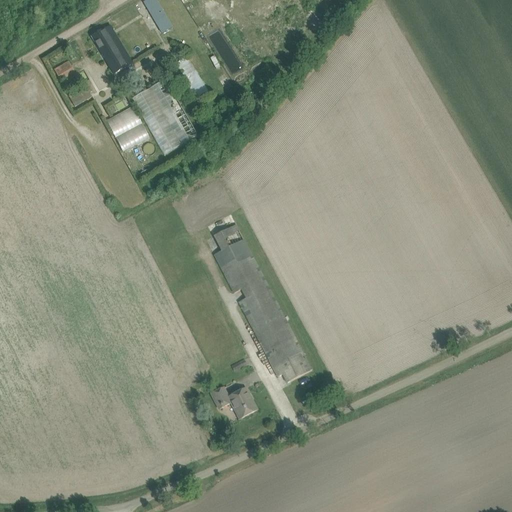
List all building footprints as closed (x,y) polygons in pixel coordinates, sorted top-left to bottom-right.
[(148,0),(144,3),(162,35),(174,28),(157,0),(148,0)] [(92,37),(114,75),(133,64),(119,39),(113,43),(105,29),(92,37)] [(224,29),(211,35),(230,72),(243,65),(224,29)] [(194,98),(206,91),(187,57),(174,64),(194,98)] [(55,70),(61,80),(75,72),(70,62),(55,70)] [(162,156),(196,138),(166,80),(132,97),(162,156)] [(87,87),(70,97),(75,106),(93,97),(87,87)] [(133,107),(106,120),(122,152),(149,139),(133,107)] [(223,251),(215,256),(234,293),(241,290),(246,299),(239,302),(274,369),(279,379),(284,376),(288,384),(313,372),(250,251),(237,226),(216,237),(223,251)] [(245,360),(233,366),(235,372),(247,366),(245,360)] [(212,395),(220,410),(232,404),(236,413),(238,412),(242,419),(258,411),(246,389),(229,398),(224,389),(212,395)]
